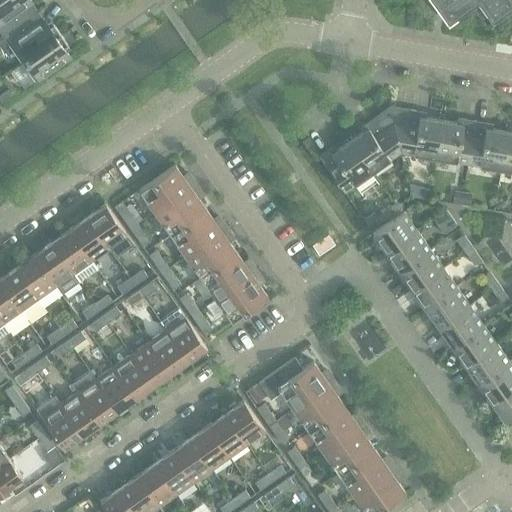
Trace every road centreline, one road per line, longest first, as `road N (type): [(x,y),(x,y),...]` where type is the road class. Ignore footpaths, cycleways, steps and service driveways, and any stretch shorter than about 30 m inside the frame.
road 1 (residential): [(25,511),(301,317),(304,297)]
road 2 (residential): [(505,475),(356,260),(304,297)]
road 3 (residential): [(304,297),(169,102)]
road 4 (residential): [(0,223),(169,102)]
road 5 (residential): [(169,102),(266,36),(347,42)]
road 6 (residential): [(511,68),(347,42)]
